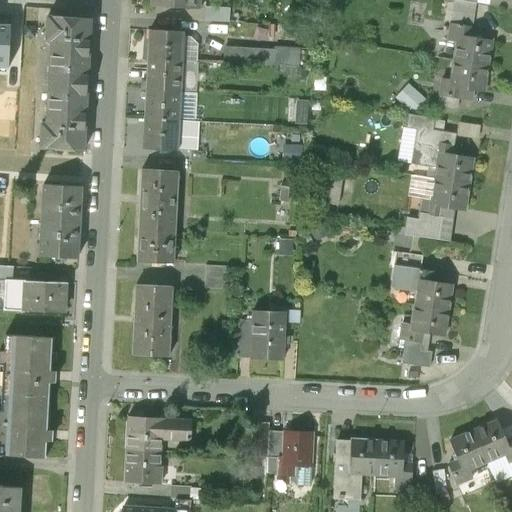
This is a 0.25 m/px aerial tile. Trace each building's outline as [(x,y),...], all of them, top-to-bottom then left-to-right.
[(147,0),(147,6),(196,8),(195,0),(147,0)] [(458,0),(452,0),(448,22),(471,26),(475,3),(458,0)] [(204,9),(204,22),(228,23),(228,10),(204,9)] [(69,17),(48,16),(47,39),(52,40),(47,126),(42,126),(41,147),(62,148),(83,149),(87,84),(90,19),(69,17)] [(446,39),(454,41),(455,34),(469,36),(471,26),(448,22),(446,39)] [(0,69),(7,70),(10,25),(0,24),(0,69)] [(147,31),(146,60),(180,62),(182,32),(147,31)] [(454,41),(451,60),(486,66),(490,40),(469,36),(455,34),(454,41)] [(222,46),(221,61),(297,65),(298,47),(273,46),(273,49),(222,46)] [(146,60),(144,89),(179,91),(180,62),(146,60)] [(481,91),(486,66),(451,60),(448,78),(446,85),(472,90),(481,91)] [(196,63),(180,62),(179,91),(194,92),(196,63)] [(324,89),(324,76),(313,76),(312,89),(315,89),(324,89)] [(470,100),(472,90),(446,85),(448,78),(441,77),(438,94),(457,97),(470,100)] [(407,83),(394,98),(411,114),(424,99),(407,83)] [(144,89),(143,119),(177,121),(179,91),(144,89)] [(455,108),(457,97),(438,94),(436,105),(455,108)] [(319,100),(314,100),(311,100),(310,109),(318,110),(319,100)] [(408,162),(434,167),(437,150),(439,140),(447,142),(446,151),(450,152),(453,135),(454,132),(441,130),(442,121),(406,114),(404,128),(414,129),(408,162)] [(176,150),(177,121),(143,119),(141,148),(176,150)] [(454,132),(453,135),(476,139),(478,125),(456,121),(454,132)] [(473,156),(450,152),(446,151),(447,142),(439,140),(437,150),(434,167),(433,177),(468,183),(473,156)] [(190,150),(189,159),(205,160),(205,151),(190,150)] [(142,172),(138,230),(173,232),(176,174),(142,172)] [(418,210),(426,212),(433,177),(410,173),(406,194),(420,197),(418,210)] [(341,177),(322,174),(318,200),(336,204),(341,177)] [(463,210),(468,183),(433,177),(426,212),(436,214),(437,206),(452,208),(463,210)] [(278,196),(278,201),(286,201),(287,190),(279,190),(279,183),(272,182),(271,196),(278,196)] [(45,183),(43,220),(81,222),(84,186),(45,183)] [(446,241),(452,208),(437,206),(436,214),(426,212),(418,210),(416,218),(405,216),(402,233),(412,235),(446,241)] [(79,259),(81,222),(43,220),(40,256),(79,259)] [(326,236),(321,224),(309,229),(313,240),(326,236)] [(173,232),(138,230),(136,262),(171,264),(173,232)] [(409,248),(412,235),(402,233),(395,232),(392,245),(409,248)] [(275,239),(274,247),(283,247),(283,246),(291,247),(292,240),(283,239),(283,240),(275,239)] [(393,265),(389,287),(413,292),(416,279),(417,269),(393,265)] [(0,280),(12,281),(13,269),(0,267),(0,280)] [(205,267),(204,289),(225,290),(226,268),(205,267)] [(413,292),(411,306),(446,313),(451,285),(416,279),(413,292)] [(64,313),(65,283),(27,281),(26,311),(64,313)] [(135,287),(132,356),(168,358),(171,289),(135,287)] [(442,336),(446,313),(411,306),(407,325),(407,330),(420,332),(428,334),(442,336)] [(284,311),(284,314),(283,322),(298,322),(298,311),(284,311)] [(249,358),(249,359),(282,361),(283,322),(284,314),(251,313),(250,320),(249,358)] [(236,357),(249,358),(250,320),(237,320),(236,357)] [(397,340),(403,342),(418,344),(420,332),(407,330),(407,325),(400,324),(397,340)] [(428,334),(420,332),(418,344),(403,342),(399,364),(428,369),(431,353),(425,351),(428,334)] [(6,335),(4,395),(49,397),(49,381),(55,381),(56,372),(51,371),(52,338),(6,335)] [(389,365),(391,353),(380,351),(378,363),(389,365)] [(47,430),(49,397),(4,395),(3,410),(0,410),(0,444),(0,446),(0,454),(46,457),(47,440),(52,441),(52,430),(47,430)] [(127,417),(125,450),(160,451),(160,441),(188,442),(189,420),(127,417)] [(485,461),(503,453),(508,451),(506,446),(494,418),(471,428),(485,461)] [(248,456),(266,457),(267,430),(268,422),(250,422),(248,456)] [(447,438),(459,466),(461,471),(467,469),(485,461),(471,428),(447,438)] [(284,431),(267,430),(266,457),(266,473),(277,473),(277,456),(282,457),(284,431)] [(311,432),(284,431),(282,457),(277,456),(277,473),(290,474),(290,464),(309,465),(311,432)] [(334,437),(331,498),(359,499),(360,473),(349,473),(351,438),(334,437)] [(376,440),(351,438),(349,473),(360,473),(374,474),(376,440)] [(401,441),(376,440),(374,474),(393,475),(399,475),(400,463),(401,441)] [(511,443),(506,446),(508,451),(503,453),(507,462),(511,460),(511,443)] [(158,484),(160,451),(125,450),(123,482),(158,484)] [(411,464),(400,463),(399,475),(393,475),(392,486),(410,487),(411,464)] [(471,478),(467,469),(461,471),(459,466),(450,470),(456,484),(471,478)] [(446,492),(443,470),(431,470),(434,493),(446,492)] [(429,499),(429,485),(416,484),(415,499),(429,499)] [(0,486),(0,511),(19,511),(21,488),(0,486)] [(191,487),(169,486),(168,499),(190,500),(191,487)] [(210,488),(191,487),(190,500),(209,502),(210,488)]
